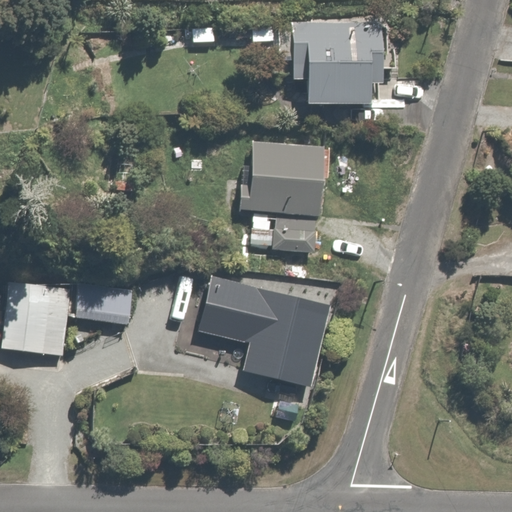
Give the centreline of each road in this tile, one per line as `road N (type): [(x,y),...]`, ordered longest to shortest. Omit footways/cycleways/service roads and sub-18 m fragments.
road 1 (residential): [(347,511),(490,0)]
road 2 (residential): [(0,506),(273,511)]
